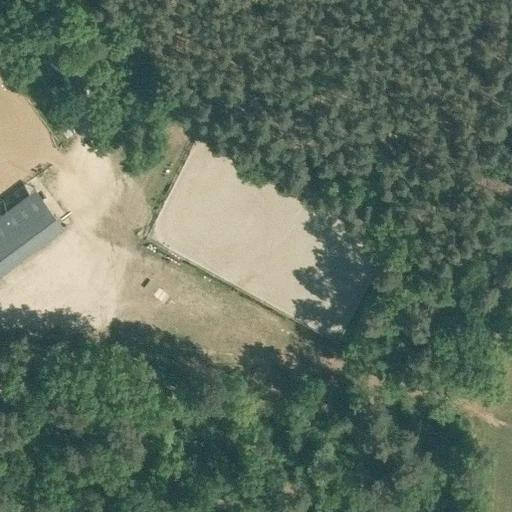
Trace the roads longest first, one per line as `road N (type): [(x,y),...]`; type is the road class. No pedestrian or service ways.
road 1 (track): [(0,316),(510,408)]
road 2 (track): [(0,292),(18,283),(79,196),(99,112),(66,48),(13,0)]
